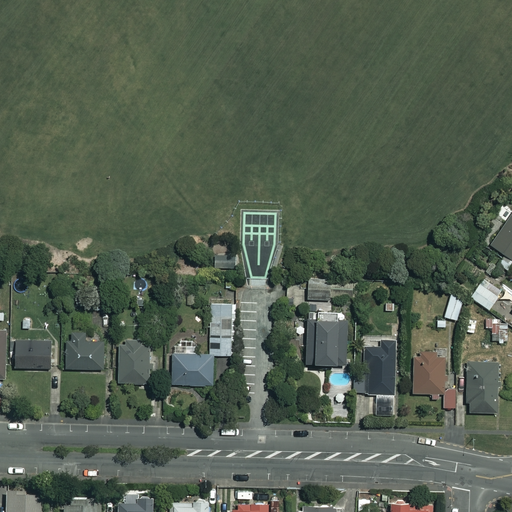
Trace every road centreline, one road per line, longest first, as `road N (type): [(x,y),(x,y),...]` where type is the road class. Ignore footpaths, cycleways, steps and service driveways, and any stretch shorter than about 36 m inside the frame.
road 1 (tertiary): [(0,436),(359,447)]
road 2 (tertiary): [(352,468),(0,458)]
